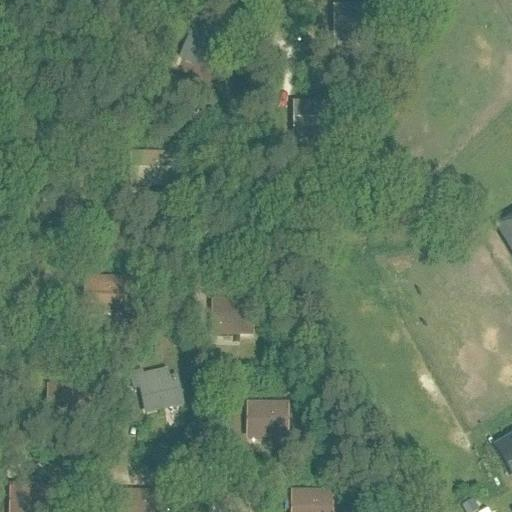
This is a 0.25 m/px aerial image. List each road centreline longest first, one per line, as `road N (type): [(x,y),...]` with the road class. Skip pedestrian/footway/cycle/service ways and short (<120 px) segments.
road 1 (track): [(0,362),(156,0)]
road 2 (unknown): [(0,468),(186,478),(232,490),(262,511)]
